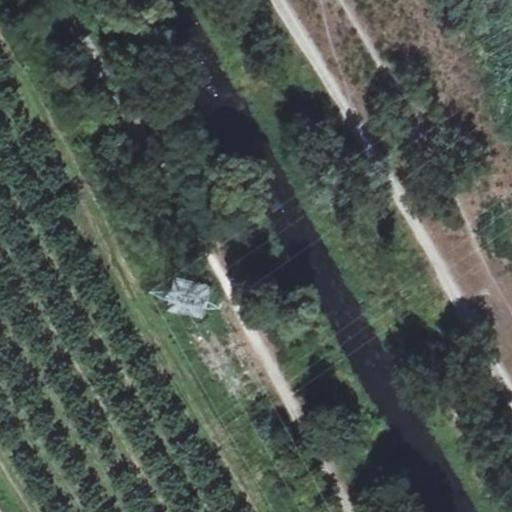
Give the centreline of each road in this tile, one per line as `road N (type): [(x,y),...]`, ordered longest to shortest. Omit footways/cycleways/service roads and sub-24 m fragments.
road 1 (track): [(63,0),(142,126),(353,511)]
road 2 (track): [(511,394),(279,0)]
road 3 (track): [(339,0),(511,307)]
